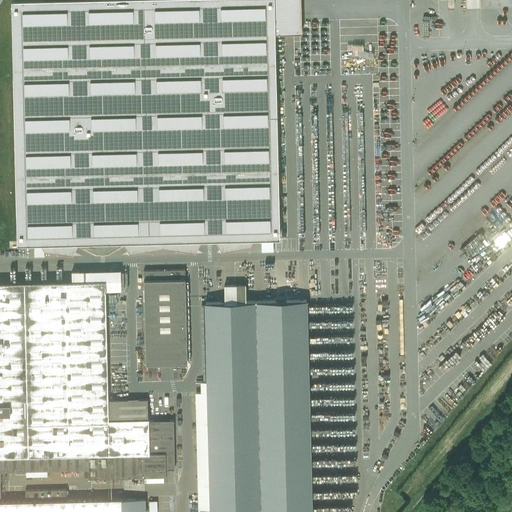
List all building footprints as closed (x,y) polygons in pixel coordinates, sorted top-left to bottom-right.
[(11,0),(17,243),(39,242),(44,250),(72,254),(79,241),(122,240),(129,253),(162,246),(195,251),(202,238),(214,238),(221,251),(249,246),(254,237),(279,236),(275,33),(301,32),(300,0),(11,0)] [(293,227),(306,226),(305,214),(293,214),(293,227)] [(34,243),(34,257),(44,256),(43,250),(39,243),(34,243)] [(143,270),(145,364),(187,363),(185,269),(143,270)] [(0,511),(145,511),(145,498),(121,499),(121,498),(66,499),(66,489),(25,490),(25,500),(1,501),(0,479),(5,479),(5,470),(26,469),(26,473),(47,473),(47,469),(83,468),(84,477),(146,475),(163,475),(166,475),(166,469),(175,469),(173,420),(149,420),(148,399),(127,399),(108,400),(105,290),(105,280),(72,281),(0,282),(0,511)] [(224,302),(205,302),(210,511),(208,511),(311,511),(306,300),(246,301),(245,284),(223,284),(224,302)] [(157,511),(157,501),(149,501),(149,511),(157,511)]
